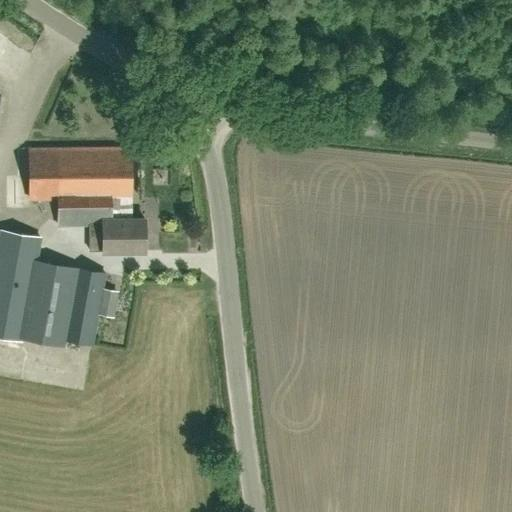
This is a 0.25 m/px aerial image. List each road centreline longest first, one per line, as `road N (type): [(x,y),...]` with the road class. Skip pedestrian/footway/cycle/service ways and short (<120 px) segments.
road 1 (unclassified): [(259,511),(214,170),(194,120)]
road 2 (unclassified): [(511,143),(240,116),(194,120)]
road 3 (unclassified): [(194,120),(151,79),(23,0)]
